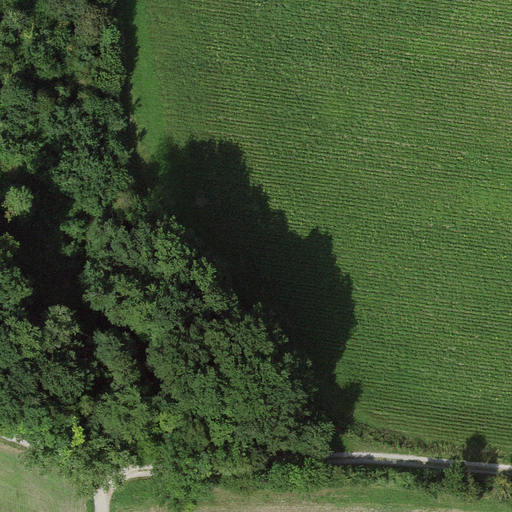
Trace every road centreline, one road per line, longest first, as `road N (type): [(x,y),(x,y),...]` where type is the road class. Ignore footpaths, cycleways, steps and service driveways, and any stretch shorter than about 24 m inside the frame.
road 1 (track): [(112,0),(148,196),(289,363),(328,461)]
road 2 (track): [(511,475),(357,461),(109,466),(0,437)]
